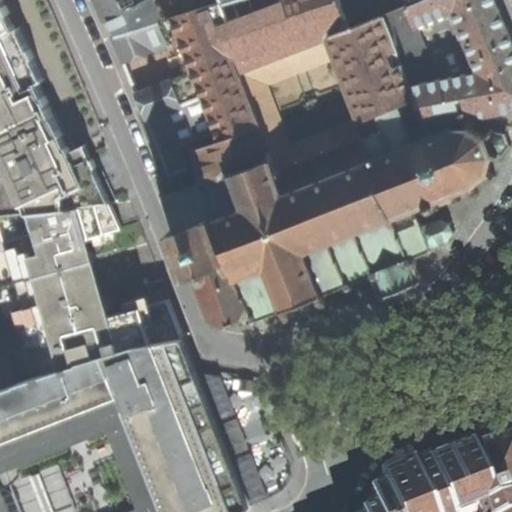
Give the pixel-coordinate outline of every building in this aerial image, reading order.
[(0,0),(0,34),(15,26),(3,0),(0,0)] [(95,0),(112,36),(233,0),(95,0)] [(193,73),(217,131),(222,141),(259,127),(238,71),(327,37),(351,28),(341,0),(233,0),(112,36),(125,64),(181,43),(187,57),(193,73)] [(425,114),(428,114),(429,120),(431,120),(431,123),(511,109),(511,40),(495,0),(420,0),(412,3),(396,10),(384,15),(416,98),(423,117),(425,116),(425,114)] [(367,14),(370,20),(384,15),(396,10),(393,3),(381,8),(367,14)] [(360,123),(416,98),(384,15),(370,20),(351,28),(327,37),(360,123)] [(0,216),(112,203),(85,143),(71,147),(52,108),(15,26),(0,34),(0,216)] [(180,146),(217,131),(193,73),(136,93),(149,124),(170,175),(190,168),(180,146)] [(283,309),(288,322),(308,314),(330,306),(325,293),(346,285),(349,292),(354,290),(352,283),(371,276),(380,299),(423,282),(417,266),(418,262),(416,258),(432,252),(435,246),(441,243),(442,245),(444,245),(443,243),(449,240),(451,242),(452,241),(451,239),(454,232),(456,232),(457,231),(454,230),(451,224),(453,222),(452,221),(450,222),(444,220),(443,217),(442,217),(442,215),(440,216),(442,220),(435,222),(434,220),(433,220),(434,222),(422,227),(416,211),(424,205),(428,209),(433,211),(436,210),(438,210),(439,212),(440,211),(440,209),(441,209),(438,200),(453,194),(457,202),(462,200),(458,192),(472,187),(475,195),(479,193),(476,184),(487,176),(495,181),(497,177),(489,171),(493,158),(502,158),(502,156),(510,147),(511,147),(511,145),(510,145),(507,135),(509,133),(507,132),(505,134),(494,132),(492,130),(485,136),(473,129),(464,127),(453,127),(436,133),(431,135),(416,141),(407,121),(369,137),(363,140),(332,152),(330,148),(325,150),(326,154),(305,162),(304,158),(298,160),(299,164),(278,172),(272,156),(262,128),(221,145),(219,141),(196,149),(191,147),(188,151),(194,154),(201,172),(199,175),(205,182),(188,188),(184,190),(168,196),(164,192),(161,196),(165,199),(176,228),(173,229),(191,277),(192,277),(208,320),(225,326),(243,320),(245,323),(252,327),(258,319),(283,309)] [(427,126),(431,135),(436,133),(433,125),(427,126)] [(147,343),(184,337),(169,296),(97,320),(94,312),(78,257),(74,242),(123,226),(112,203),(0,216),(0,328),(15,383),(71,365),(147,343)] [(0,442),(123,394),(167,511),(244,511),(252,509),(218,422),(184,337),(147,343),(71,365),(15,383),(0,387),(0,442)] [(167,511),(123,394),(0,442),(0,511),(167,511)] [(383,477),(388,490),(396,511),(468,511),(477,509),(511,494),(511,434),(510,435),(434,466),(431,459),(430,460),(431,462),(417,468),(416,466),(415,466),(414,464),(396,471),(383,477)] [(396,511),(388,490),(375,495),(379,505),(377,506),(379,511),(396,511)] [(511,511),(511,494),(477,509),(478,511),(511,511)]
